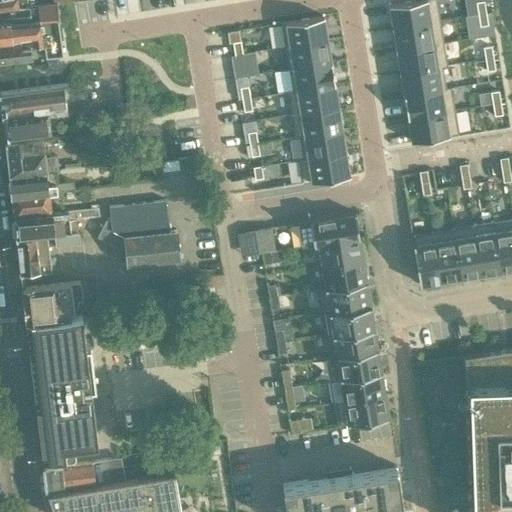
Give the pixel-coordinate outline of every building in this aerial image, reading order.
[(0,0),(0,9),(36,6),(38,6),(36,0),(0,0)] [(414,0),(413,0),(389,4),(393,28),(440,20),(436,0),(414,0)] [(484,1),(476,2),(478,14),(486,12),(484,1)] [(8,19),(0,20),(0,41),(10,40),(10,37),(13,37),(25,35),(27,47),(30,47),(44,45),(46,56),(62,54),(58,25),(55,4),(43,5),(38,6),(36,6),(37,17),(8,20),(8,19)] [(36,6),(0,9),(0,20),(8,19),(8,20),(37,17),(36,6)] [(486,12),(478,14),(480,26),(488,24),(486,12)] [(323,16),(281,23),(285,46),(327,39),(323,16)] [(440,20),(393,28),(396,50),(443,42),(440,20)] [(240,40),(238,29),(227,30),(229,42),(232,42),(240,40)] [(10,40),(0,41),(0,61),(31,58),(30,47),(27,47),(25,35),(13,37),(10,37),(10,40)] [(327,39),(285,46),(289,69),(331,62),(327,39)] [(240,41),(232,42),(234,54),(242,53),(240,41)] [(443,42),(396,50),(400,73),(442,66),(443,67),(447,66),(443,42)] [(491,46),(483,47),(485,59),(493,57),(491,46)] [(242,53),(234,54),(236,66),(244,65),(242,53)] [(493,57),(485,59),(487,71),(495,69),(493,57)] [(331,62),(289,69),(292,90),(292,91),(334,84),(331,62)] [(442,66),(400,73),(404,95),(446,88),(446,87),(443,67),(442,66)] [(2,116),(5,116),(47,110),(48,113),(67,111),(65,99),(74,98),(72,83),(0,92),(0,95),(1,108),(2,116)] [(292,90),(287,91),(291,114),(338,107),(334,84),(292,91),(292,90)] [(248,86),(240,87),(242,99),(250,98),(248,86)] [(446,88),(404,95),(407,118),(454,110),(451,87),(446,87),(446,88)] [(498,90),(490,92),(492,104),(500,102),(498,90)] [(250,98),(242,99),(244,111),(252,110),(250,98)] [(500,102),(492,104),(494,116),(502,114),(500,102)] [(338,107),(291,114),(295,138),(299,137),(299,136),(342,129),(338,107)] [(47,110),(5,116),(8,136),(50,130),(48,113),(47,110)] [(454,110),(407,118),(411,141),(458,133),(454,110)] [(154,125),(136,127),(138,139),(155,137),(154,125)] [(125,129),(111,131),(114,159),(128,157),(125,129)] [(342,129),(299,136),(299,137),(303,158),(303,159),(345,152),(342,129)] [(255,131),(247,132),(249,144),(257,143),(255,131)] [(5,143),(9,177),(54,172),(58,171),(56,156),(49,156),(48,148),(43,148),(42,138),(5,143)] [(257,143),(249,144),(251,156),(259,155),(257,143)] [(303,158),(298,158),(298,159),(302,183),(349,175),(345,152),(303,159),(303,158)] [(508,157),(500,159),(501,170),(509,169),(508,157)] [(467,164),(459,165),(461,177),(469,176),(467,164)] [(261,165),(253,167),(255,179),(263,177),(261,165)] [(509,169),(501,170),(503,179),(503,182),(508,182),(511,181),(510,174),(509,169)] [(419,172),(421,184),(429,182),(427,170),(419,172)] [(9,177),(11,196),(48,191),(74,189),(73,181),(55,182),(54,172),(9,177)] [(469,176),(461,177),(462,183),(463,189),(467,188),(471,188),(470,183),(469,176)] [(429,182),(421,184),(423,196),(428,195),(431,194),(429,182)] [(11,196),(14,217),(50,213),(48,191),(11,196)] [(121,248),(126,247),(127,263),(179,258),(176,230),(169,230),(165,199),(109,206),(110,220),(106,220),(98,236),(121,248)] [(14,217),(16,238),(70,232),(69,220),(99,216),(98,207),(51,213),(50,213),(14,217)] [(356,213),(298,222),(302,247),(314,245),(314,244),(359,236),(356,213)] [(511,218),(493,221),(501,271),(511,269),(511,218)] [(493,221),(473,224),(481,274),(501,271),(493,221)] [(473,224),(453,228),(461,278),(481,274),(473,224)] [(269,227),(258,229),(260,245),(272,243),(269,227)] [(453,228),(433,231),(441,281),(461,278),(453,228)] [(70,232),(16,238),(20,274),(51,271),(48,245),(79,242),(78,231),(71,232),(70,232)] [(433,231),(411,235),(420,284),(441,281),(433,231)] [(359,236),(314,244),(314,245),(317,267),(322,267),(322,265),(363,259),(359,236)] [(270,251),(262,252),(264,264),(272,263),(270,251)] [(363,259),(322,265),(322,267),(325,287),(326,288),(367,281),(367,280),(363,259)] [(25,322),(27,322),(69,317),(69,310),(74,309),(73,305),(77,304),(77,299),(81,299),(79,280),(22,287),(25,322)] [(325,287),(316,288),(320,313),(325,312),(325,311),(371,304),(371,303),(370,303),(367,282),(367,281),(326,288),(325,287)] [(275,284),(267,285),(269,297),(277,296),(275,284)] [(277,296),(269,297),(271,309),(279,308),(277,296)] [(371,304),(325,311),(325,312),(328,334),(374,326),(374,325),(370,305),(371,305),(371,304)] [(289,315),(273,317),(275,330),(283,329),(285,340),(292,339),(289,315)] [(69,317),(27,322),(30,355),(41,451),(42,451),(43,460),(65,457),(71,456),(72,455),(73,455),(74,453),(75,452),(75,451),(74,447),(97,444),(90,391),(95,390),(93,374),(94,374),(93,365),(92,365),(90,349),(85,350),(81,316),(73,316),(73,317),(69,317)] [(374,326),(328,334),(332,355),(332,356),(378,349),(378,348),(374,327),(375,327),(374,326)] [(283,329),(275,330),(277,342),(285,341),(283,329)] [(285,341),(277,342),(279,354),(287,353),(285,341)] [(511,511),(511,347),(463,355),(468,511),(511,511)] [(332,355),(327,356),(327,358),(331,379),(330,379),(331,381),(336,380),(336,379),(382,371),(382,370),(381,371),(378,350),(378,349),(332,356),(332,355)] [(289,369),(281,370),(284,387),(292,386),(289,369)] [(382,371),(336,379),(336,380),(339,400),(339,401),(385,394),(381,372),(382,372),(382,371)] [(302,384),(292,386),(294,400),(305,398),(302,384)] [(292,386),(284,387),(288,410),(296,408),(294,400),(292,386)] [(339,400),(334,401),(338,426),(389,417),(385,394),(339,401),(339,400)] [(297,418),(297,420),(299,430),(313,428),(311,416),(297,418)] [(297,420),(290,421),(291,433),(299,431),(299,430),(297,420)] [(43,465),(46,493),(51,492),(139,477),(137,465),(123,467),(119,468),(117,456),(92,460),(92,461),(74,463),(72,462),(71,462),(68,463),(68,464),(65,464),(65,463),(64,464),(45,466),(44,465),(43,465)] [(350,469),(328,473),(328,477),(283,484),(287,511),(404,511),(398,473),(397,466),(352,473),(351,467),(350,467),(350,469)] [(51,492),(46,493),(46,494),(51,493),(54,511),(89,511),(135,504),(135,505),(136,510),(135,511),(181,511),(174,471),(139,477),(51,492)]
